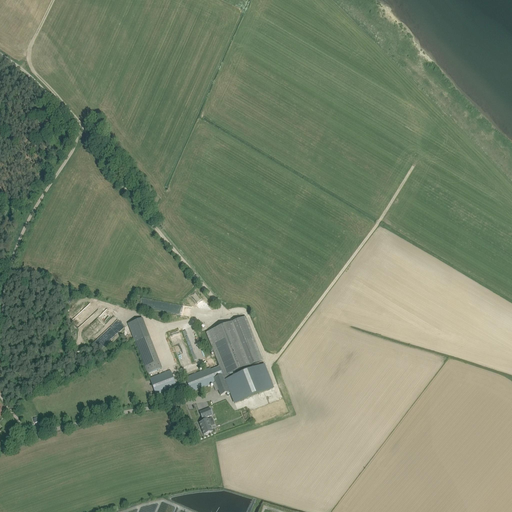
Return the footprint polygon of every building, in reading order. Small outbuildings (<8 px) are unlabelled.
[(259,363),(263,362),(246,317),(207,333),(220,366),(218,367),(219,368),(212,370),(211,368),(185,378),(191,392),(213,384),(216,391),(218,390),(221,396),(231,392),(235,404),(273,389),(264,365),(260,366),(259,363)] [(150,337),(135,343),(144,364),(158,358),(150,337)] [(177,387),(175,383),(171,371),(150,379),(156,395),(177,387)] [(0,414),(2,417),(8,412),(0,401),(0,414)] [(205,421),(199,423),(204,435),(205,435),(206,436),(208,435),(208,434),(213,432),(208,420),(207,420),(206,418),(213,415),(210,408),(200,412),(202,419),(204,419),(205,421)]
